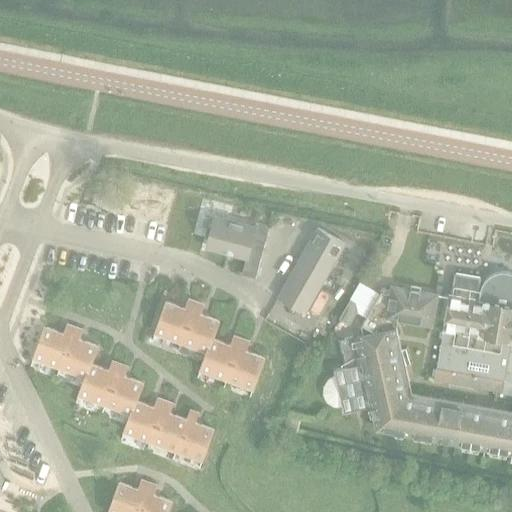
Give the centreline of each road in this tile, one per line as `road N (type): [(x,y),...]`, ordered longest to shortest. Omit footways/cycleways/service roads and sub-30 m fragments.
road 1 (tertiary): [(0,119),(511,222)]
road 2 (tertiary): [(511,160),(0,60)]
